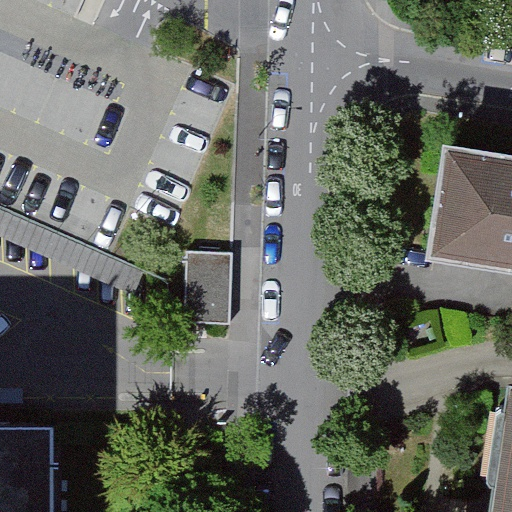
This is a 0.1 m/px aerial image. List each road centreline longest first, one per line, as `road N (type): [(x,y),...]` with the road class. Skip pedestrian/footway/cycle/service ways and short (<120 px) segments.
road 1 (residential): [(308,511),(317,50)]
road 2 (residential): [(511,82),(317,50)]
